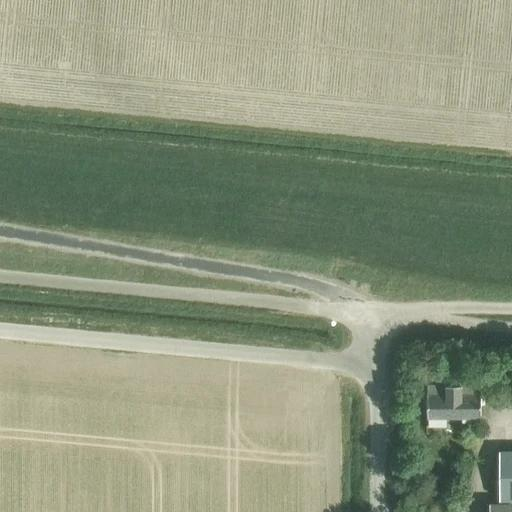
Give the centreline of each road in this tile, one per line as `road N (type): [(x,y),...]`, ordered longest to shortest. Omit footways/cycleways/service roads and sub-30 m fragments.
road 1 (unclassified): [(369,317),(305,283),(0,229)]
road 2 (unclassified): [(369,317),(0,277)]
road 3 (unclassified): [(378,511),(369,317)]
road 4 (unclassified): [(511,328),(369,317)]
road 5 (track): [(511,309),(369,317)]
